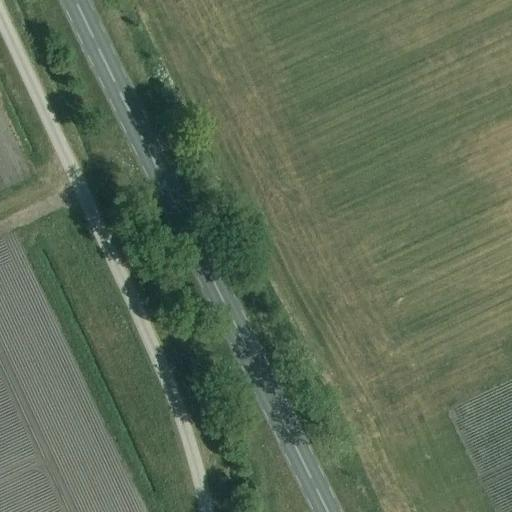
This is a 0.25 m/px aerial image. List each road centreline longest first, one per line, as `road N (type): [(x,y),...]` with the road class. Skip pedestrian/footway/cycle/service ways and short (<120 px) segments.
road 1 (primary): [(321,511),(75,0)]
road 2 (unclassified): [(205,511),(168,388),(0,18)]
